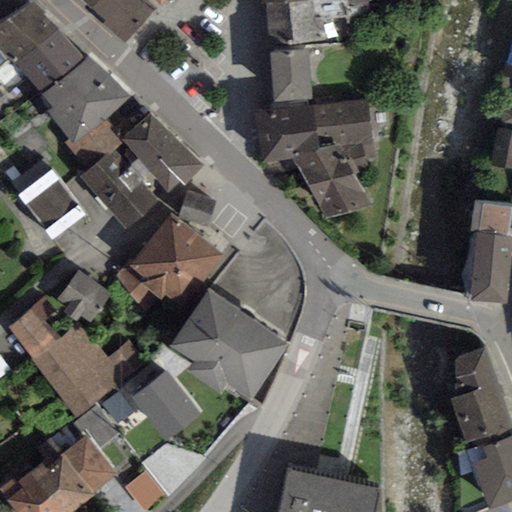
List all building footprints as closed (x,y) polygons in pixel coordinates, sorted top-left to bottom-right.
[(84,0),(128,40),(159,7),(150,0),(84,0)] [(275,0),(265,1),(268,39),(313,35),(311,16),(340,13),(338,0),(275,0)] [(0,43),(14,60),(48,31),(24,1),(0,21),(0,43)] [(36,90),(76,57),(48,31),(14,60),(36,90)] [(267,51),(270,96),(301,94),(298,48),(267,51)] [(36,90),(70,139),(100,114),(122,95),(76,57),(36,90)] [(360,108),(331,110),(332,144),(362,142),(360,108)] [(306,109),(253,115),(258,156),(289,153),(311,150),(310,144),(306,109)] [(147,113),(120,138),(167,188),(194,163),(147,113)] [(111,146),(120,138),(100,114),(70,139),(63,145),(84,169),(111,146)] [(511,125),(499,123),(492,162),(511,165),(511,125)] [(311,150),(289,153),(323,215),(362,201),(328,142),(310,144),(311,150)] [(79,173),(121,224),(153,198),(111,146),(84,169),(79,173)] [(50,173),(19,194),(47,235),(78,213),(50,173)] [(191,195),(183,216),(211,226),(219,205),(191,195)] [(479,201),(475,227),(503,230),(506,204),(479,201)] [(166,216),(116,278),(147,304),(162,286),(177,298),(213,254),(166,216)] [(476,241),(469,297),(496,300),(503,244),(476,241)] [(112,291),(79,268),(59,296),(68,302),(63,309),(77,319),(81,313),(91,320),(112,291)] [(204,291),(170,341),(192,357),(187,365),(215,384),(221,376),(243,391),(277,341),(204,291)] [(27,312),(7,328),(74,411),(115,377),(75,328),(54,346),(27,312)] [(0,350),(0,379),(15,369),(1,350),(0,350)] [(448,392),(465,446),(501,435),(475,351),(456,357),(460,369),(453,372),(458,389),(448,392)] [(161,376),(135,396),(163,432),(189,412),(161,376)] [(465,446),(484,506),(511,496),(511,431),(501,435),(465,446)] [(0,488),(17,511),(100,511),(85,492),(110,473),(82,436),(59,453),(55,447),(0,488)] [(283,469),(273,511),(366,511),(372,488),(283,469)] [(149,470),(130,486),(148,510),(168,494),(149,470)]
